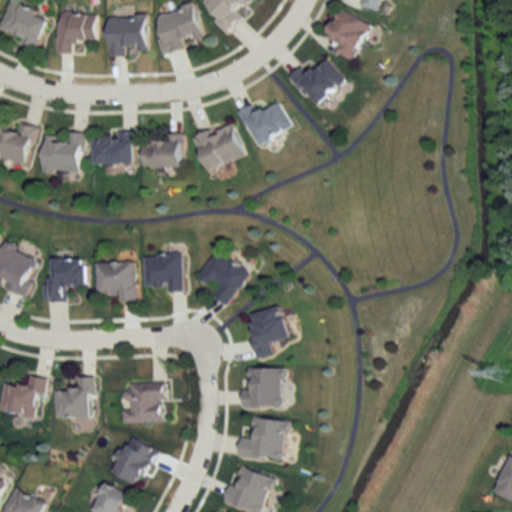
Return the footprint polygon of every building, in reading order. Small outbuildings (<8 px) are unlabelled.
[(50,16),(12,0),(11,0),(0,28),(0,31),(37,47),(50,16)] [(228,30),(243,16),(240,13),(254,0),(201,0),(200,1),(228,30)] [(381,9),(383,0),(347,0),(347,1),(381,9)] [(205,40),(194,4),(155,15),(166,52),(205,40)] [(372,24),(341,8),(327,37),(341,44),(337,52),(354,60),(372,24)] [(96,43),(97,13),(59,13),(58,52),(73,53),(73,42),(96,43)] [(109,54),(147,54),(147,15),(109,15),(109,54)] [(301,65),(290,77),(321,106),(347,78),(326,59),(311,75),(301,65)] [(293,126),(279,101),(257,113),(253,104),(240,111),(259,145),(293,126)] [(0,158),(31,163),(36,128),(0,121),(0,158)] [(246,155),(232,122),(194,137),(209,171),(246,155)] [(45,138),(44,170),(85,171),(85,133),(68,132),(68,138),(45,138)] [(95,163),(136,163),(136,134),(95,134),(95,163)] [(183,168),(183,138),(144,138),(144,168),(183,168)] [(24,296),(42,260),(5,241),(0,250),(0,276),(1,275),(10,280),(6,287),(24,296)] [(215,295),(229,305),(251,273),(218,250),(200,277),(218,290),(215,295)] [(185,290),(185,253),(147,253),(147,290),(185,290)] [(67,301),(67,286),(87,286),(88,258),(49,258),(49,301),(67,301)] [(137,299),(137,261),(98,261),(98,299),(137,299)] [(259,359),(274,355),(271,343),(290,338),(282,306),(247,315),(259,359)] [(246,408),(284,408),(284,368),(246,368),(246,408)] [(49,379),(32,376),(30,386),(5,382),(1,413),(37,418),(40,394),(46,395),(49,379)] [(56,390),(56,419),(95,418),(94,377),(80,377),(80,390),(56,390)] [(168,422),(167,382),(124,383),(125,423),(168,422)] [(288,421),(254,418),(252,438),(243,437),(241,457),(284,461),(288,421)] [(114,473),(141,486),(157,450),(130,438),(114,473)] [(511,455),(497,493),(511,499),(511,455)] [(255,511),(263,511),(273,477),(236,467),(226,504),(255,511)] [(123,511),(131,495),(106,483),(93,511),(123,511)] [(46,511),(50,504),(15,489),(5,511),(46,511)]
